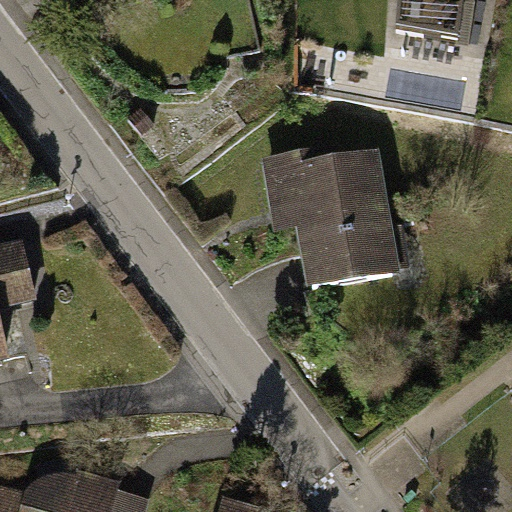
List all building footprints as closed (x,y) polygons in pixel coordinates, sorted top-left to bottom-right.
[(129,0),(80,0),(82,10),(129,0)] [(401,0),(399,35),(457,45),(465,0),(401,0)] [(336,152),(260,165),(273,240),(299,236),(309,298),(401,282),(380,156),(338,163),(336,152)] [(0,374),(13,372),(1,317),(38,309),(24,245),(0,250),(0,374)] [(27,499),(0,493),(0,511),(145,511),(149,501),(58,476),(27,499)]
